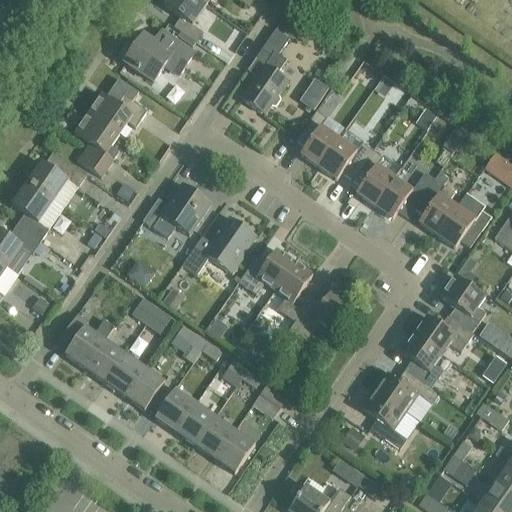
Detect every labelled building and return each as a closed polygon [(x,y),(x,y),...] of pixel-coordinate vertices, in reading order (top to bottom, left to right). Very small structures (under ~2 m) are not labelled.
[(189,0),(169,0),(163,10),(179,21),(172,31),(195,47),(202,37),(191,29),(204,10),(189,0)] [(189,0),(204,10),(211,0),(234,0),(249,10),(256,0),(189,0)] [(277,59),(290,41),(277,32),(247,75),(256,82),(241,104),(264,119),(270,110),(274,110),(279,104),(277,100),(286,86),(275,78),(285,64),(277,59)] [(179,80),(194,58),(160,36),(153,47),(142,40),(124,66),(153,86),(164,70),(179,80)] [(330,85),(340,92),(347,83),(337,75),(330,85)] [(102,98),(88,119),(118,140),(127,127),(135,132),(147,115),(132,105),(138,96),(118,82),(106,101),(102,98)] [(324,105),(335,111),(343,96),(331,90),(324,105)] [(447,143),(456,120),(429,109),(419,131),(447,143)] [(315,115),(295,144),(305,151),(300,159),(318,171),(338,142),(320,130),(326,122),(315,115)] [(88,119),(74,138),(89,148),(77,166),(101,182),(119,156),(111,150),(118,140),(88,119)] [(460,124),(446,145),(457,153),(471,132),(460,124)] [(338,142),(318,171),(336,184),(341,177),(350,183),(371,154),(361,147),(356,155),(338,142)] [(511,161),(498,153),(488,169),(511,184),(511,161)] [(371,154),(350,183),(360,190),(355,198),(373,210),(393,182),(399,174),(380,161),(371,154)] [(403,172),(416,180),(427,162),(414,154),(403,172)] [(41,166),(26,188),(51,205),(66,185),(77,192),(85,180),(61,163),(52,156),(44,168),(41,166)] [(393,182),(373,210),(392,223),(396,216),(406,223),(413,213),(425,194),(432,184),(434,182),(424,175),(410,194),(393,182)] [(120,194),(133,202),(140,190),(126,182),(120,194)] [(425,194),(413,213),(423,220),(418,226),(436,240),(456,212),(447,206),(452,198),(433,185),(432,184),(425,194)] [(26,188),(11,210),(23,218),(15,229),(39,246),(47,234),(61,213),(51,205),(26,188)] [(144,223),(142,225),(152,232),(152,231),(168,242),(175,231),(188,239),(210,208),(181,188),(166,209),(158,203),(151,213),(144,223)] [(456,212),(436,240),(453,253),(459,245),(468,252),(488,223),(478,215),(473,224),(456,212)] [(511,220),(510,220),(494,243),(511,255),(511,220)] [(100,249),(114,227),(105,221),(91,242),(100,249)] [(182,270),(196,280),(208,262),(231,279),(242,263),(240,261),(255,240),(229,222),(211,248),(201,241),(182,270)] [(0,234),(0,266),(6,271),(20,251),(30,258),(39,246),(15,229),(8,240),(0,234)] [(263,289),(273,296),(293,266),(275,253),(266,267),(256,260),(238,287),(256,299),(263,289)] [(457,277),(474,288),(479,282),(470,275),(476,265),(469,260),(457,277)] [(141,262),(131,275),(147,287),(157,274),(141,262)] [(0,302),(17,278),(6,271),(0,266),(0,302)] [(275,314),(294,326),(311,301),(313,299),(302,292),(312,279),(293,266),(273,296),(283,303),(275,314)] [(454,313),(448,322),(471,338),(485,318),(476,312),(483,303),(453,282),(439,303),(454,313)] [(311,301),(294,326),(288,335),(305,347),(318,328),(330,337),(351,307),(332,294),(322,308),(311,301)] [(132,317),(145,326),(156,310),(143,301),(132,317)] [(156,310),(145,326),(160,337),(172,320),(156,310)] [(64,359),(84,373),(104,344),(111,334),(114,329),(104,322),(101,327),(94,337),(85,331),(88,327),(77,319),(56,349),(66,356),(64,359)] [(425,321),(413,339),(441,359),(447,350),(459,358),(473,339),(471,338),(448,322),(446,320),(439,330),(425,321)] [(200,355),(206,347),(182,330),(176,338),(190,348),(181,361),(192,368),(201,355),(200,355)] [(403,375),(408,378),(429,393),(441,376),(433,371),(441,359),(413,339),(400,357),(411,364),(403,375)] [(511,344),(506,340),(497,353),(511,362),(511,344)] [(84,373),(104,386),(123,357),(104,344),(84,373)] [(221,357),(206,347),(200,355),(201,355),(215,365),(221,357)] [(104,386),(124,399),(143,371),(123,357),(104,386)] [(485,375),(497,384),(510,366),(498,357),(485,375)] [(222,380),(234,390),(246,373),(233,363),(222,380)] [(143,371),(124,399),(144,413),(163,384),(143,371)] [(246,373),(234,390),(236,391),(242,382),(256,392),(262,384),(246,373)] [(386,377),(374,395),(405,417),(417,399),(431,408),(437,399),(429,393),(408,378),(401,388),(386,377)] [(250,410),(270,424),(285,403),(264,388),(250,410)] [(154,421),(174,436),(194,408),(174,393),(154,421)] [(500,394),(493,403),(500,408),(507,399),(500,394)] [(405,417),(374,395),(362,412),(376,423),(369,433),(399,453),(406,443),(393,433),(405,417)] [(174,436),(193,449),(213,421),(194,408),(174,436)] [(480,421),(499,434),(506,424),(487,411),(480,421)] [(193,449),(213,463),(232,435),(213,421),(193,449)] [(355,428),(347,444),(362,451),(369,434),(355,428)] [(430,446),(443,456),(453,443),(441,433),(430,446)] [(232,435),(213,463),(233,477),(253,449),(232,435)] [(462,444),(452,460),(460,466),(462,464),(467,469),(477,454),(462,444)] [(493,460),(506,468),(511,472),(511,459),(511,460),(499,451),(493,460)] [(460,466),(452,460),(443,472),(452,478),(460,466)] [(343,461),(333,476),(355,489),(364,474),(343,461)] [(511,472),(506,468),(492,488),(511,502),(511,472)] [(438,478),(424,500),(434,507),(448,484),(438,478)] [(3,511),(17,494),(16,493),(0,481),(0,511),(3,511)] [(290,511),(341,511),(350,500),(336,491),(326,505),(316,498),(322,490),(312,483),(306,491),(306,490),(290,511)] [(511,511),(511,502),(492,488),(478,507),(484,511),(511,511)] [(441,511),(434,507),(424,500),(417,509),(421,511),(441,511)]
